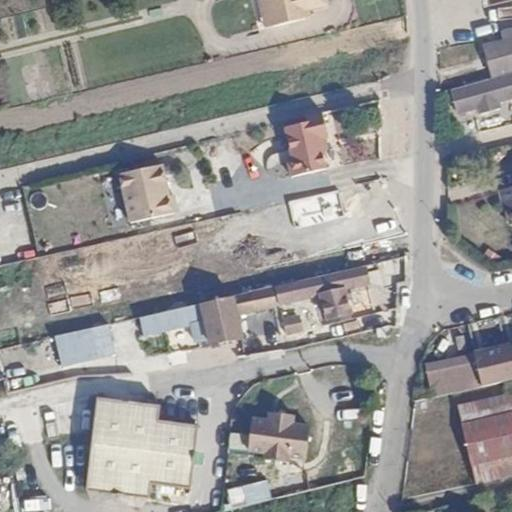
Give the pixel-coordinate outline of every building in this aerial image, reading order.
[(250,0),(258,32),(304,21),(309,12),(328,8),(326,0),(250,0)] [(511,38),(494,42),(502,73),(511,69),(511,38)] [(511,71),(489,78),(489,83),(452,93),(456,111),(479,106),(480,111),(495,107),(496,102),(511,97),(511,71)] [(331,140),(326,116),(311,119),(312,126),(292,130),(297,159),(293,160),(296,179),(328,171),(325,153),(323,141),(328,141),(331,140)] [(133,232),(154,228),(176,223),(180,219),(178,209),(173,205),(168,174),(125,183),(133,232)] [(360,200),(356,181),(280,199),(283,218),(360,200)] [(388,181),(358,188),(362,206),(392,198),(388,181)] [(511,187),(502,190),(510,226),(511,225),(511,187)] [(330,302),(341,300),(339,292),(360,288),(357,274),(325,281),(330,302)] [(313,297),(315,306),(330,302),(325,281),(325,278),(268,290),(271,306),(313,297)] [(265,291),(195,307),(199,324),(268,308),(265,291)] [(330,302),(315,306),(318,324),(344,319),(341,300),(330,302)] [(385,313),(367,317),(372,340),(378,339),(385,313)] [(163,314),(134,320),(137,335),(165,328),(163,314)] [(509,344),(506,327),(511,325),(511,315),(473,322),(477,350),(509,344)] [(108,324),(55,339),(63,370),(116,355),(108,324)] [(511,348),(475,357),(476,361),(511,352),(511,348)] [(511,352),(476,361),(482,390),(511,382),(511,352)] [(427,369),(428,373),(476,361),(475,357),(427,369)] [(428,373),(434,401),(482,390),(476,361),(428,373)] [(511,395),(452,410),(470,483),(511,473),(511,395)] [(84,498),(147,505),(148,490),(188,494),(193,432),(154,427),(155,412),(92,406),(84,498)] [(246,454),(262,456),(261,461),(286,464),(286,459),(302,461),(304,428),(289,427),(289,419),(265,416),(264,424),(249,422),(246,454)] [(267,480),(227,490),(232,510),(272,500),(267,480)]
